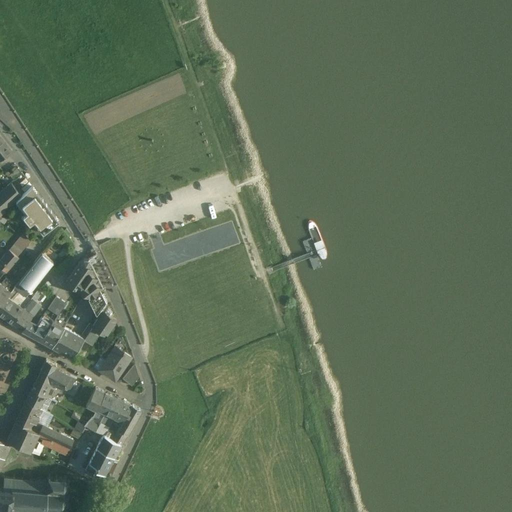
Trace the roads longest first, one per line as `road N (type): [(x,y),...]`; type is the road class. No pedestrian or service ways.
road 1 (residential): [(81,248),(0,127)]
road 2 (residential): [(150,403),(39,348)]
